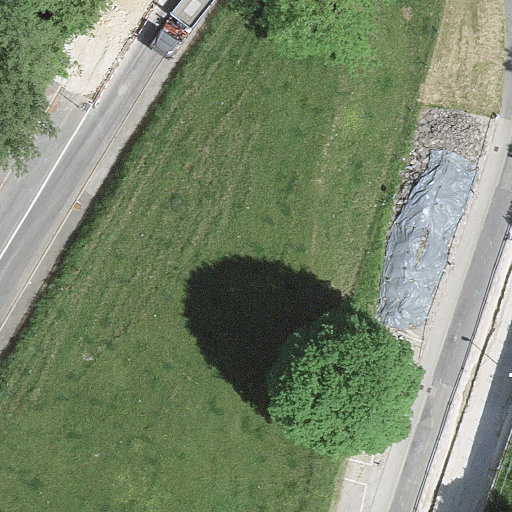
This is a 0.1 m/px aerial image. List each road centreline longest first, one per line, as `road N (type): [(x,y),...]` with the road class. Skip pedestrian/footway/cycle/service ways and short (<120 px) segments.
road 1 (secondary): [(156,0),(0,255)]
road 2 (secondary): [(419,511),(511,239)]
